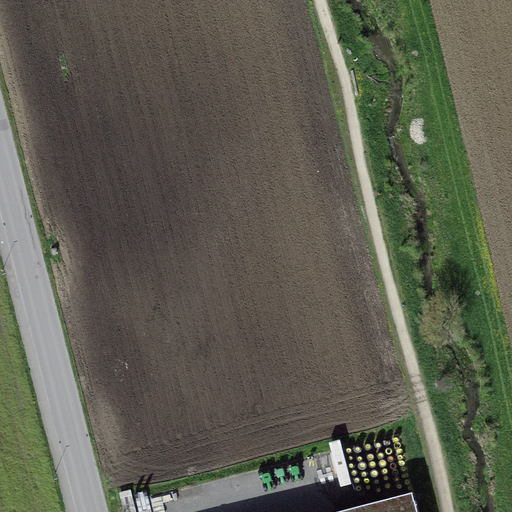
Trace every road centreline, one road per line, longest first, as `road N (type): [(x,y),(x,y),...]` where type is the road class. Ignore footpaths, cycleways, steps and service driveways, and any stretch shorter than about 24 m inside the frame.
road 1 (track): [(447,511),(322,0)]
road 2 (unclassified): [(0,156),(91,511)]
